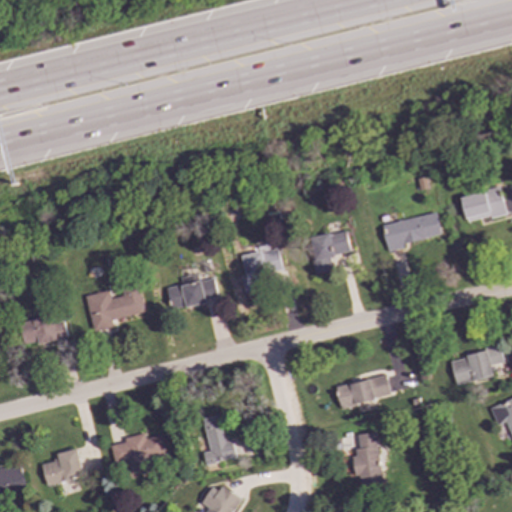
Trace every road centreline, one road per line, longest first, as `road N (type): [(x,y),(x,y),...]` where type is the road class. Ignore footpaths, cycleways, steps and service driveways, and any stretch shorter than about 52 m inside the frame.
road 1 (motorway): [(0,144),(511,17)]
road 2 (residential): [(0,412),(511,286)]
road 3 (motorway): [(344,0),(0,85)]
road 4 (residential): [(266,349),(294,451),(291,511)]
